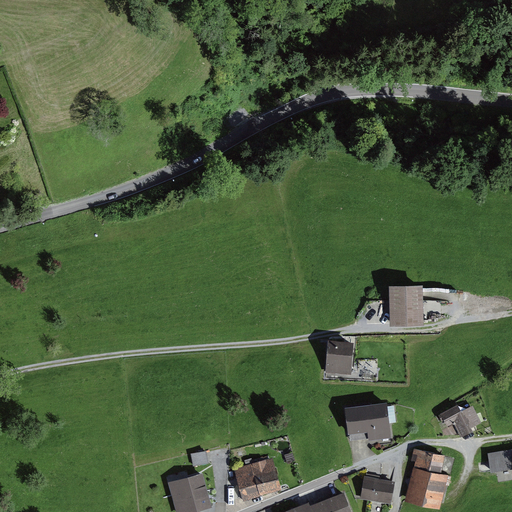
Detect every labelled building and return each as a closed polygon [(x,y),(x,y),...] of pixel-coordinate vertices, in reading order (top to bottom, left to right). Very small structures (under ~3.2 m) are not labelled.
[(426,287),(398,287),(398,322),(426,322),(426,287)] [(353,372),(357,344),(335,342),(331,369),(353,372)] [(387,404),(347,409),(351,442),(360,441),(391,437),(387,404)] [(460,404),(442,413),(448,426),(457,421),(464,435),(473,431),(471,427),(482,422),(474,406),(463,411),(460,404)] [(446,455),(416,449),(414,460),(418,461),(409,500),(441,507),(447,484),(452,485),(454,477),(442,474),(446,455)] [(511,450),(491,454),(494,471),(511,467),(511,450)] [(194,453),(197,465),(210,462),(208,451),(194,453)] [(256,465),(238,470),(247,498),(283,488),(275,459),(267,461),(267,459),(255,462),(256,465)] [(212,473),(182,478),(188,511),(218,506),(212,473)] [(397,482),(368,477),(365,497),(394,502),(397,482)] [(353,511),(346,494),(312,508),(313,511),(353,511)] [(313,511),(312,508),(310,503),(287,511),(313,511)]
